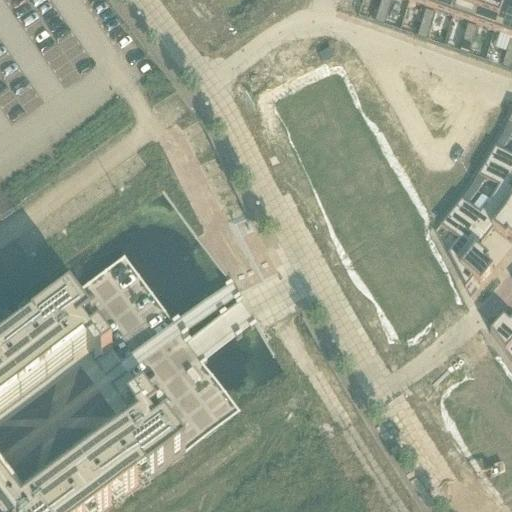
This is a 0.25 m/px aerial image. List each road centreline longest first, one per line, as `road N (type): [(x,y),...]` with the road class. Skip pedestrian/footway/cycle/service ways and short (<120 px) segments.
road 1 (residential): [(377,43),(438,164),(488,82)]
road 2 (unclassified): [(212,90),(310,277)]
road 3 (residential): [(212,90),(317,23),(377,43)]
road 4 (residential): [(511,278),(439,355),(380,396)]
road 5 (residential): [(310,277),(192,353)]
road 6 (unclassified): [(380,396),(460,511)]
road 7 (unclassified): [(310,277),(380,396)]
